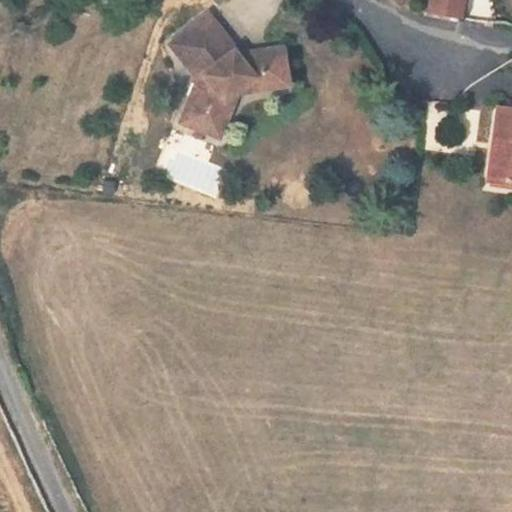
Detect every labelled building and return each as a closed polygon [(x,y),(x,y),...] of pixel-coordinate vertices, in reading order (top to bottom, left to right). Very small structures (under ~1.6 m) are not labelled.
[(431,0),(433,24),(467,24),(465,0),(431,0)] [(229,86),(230,98),(261,95),(260,76),(267,75),(265,55),(231,59),(223,64),(217,56),(219,53),(194,16),(154,41),(178,79),(169,99),(175,102),(166,123),(197,137),(206,116),(200,114),(212,96),(229,86)] [(260,76),(261,95),(269,95),(267,75),(260,76)] [(200,114),(206,116),(214,99),(230,98),(229,86),(212,96),(200,114)] [(166,123),(175,102),(169,99),(159,120),(166,123)] [(482,193),(511,197),(511,119),(493,117),(482,193)]
